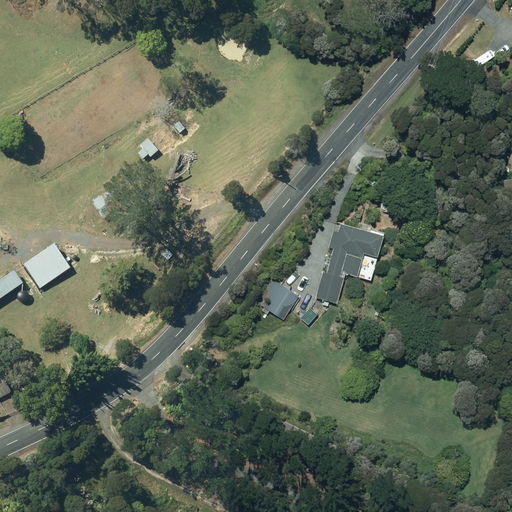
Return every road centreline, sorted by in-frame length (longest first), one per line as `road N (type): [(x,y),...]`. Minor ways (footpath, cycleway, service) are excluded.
road 1 (secondary): [(460,0),(148,362),(68,416),(0,448)]
road 2 (unknown): [(114,388),(194,447),(342,511)]
